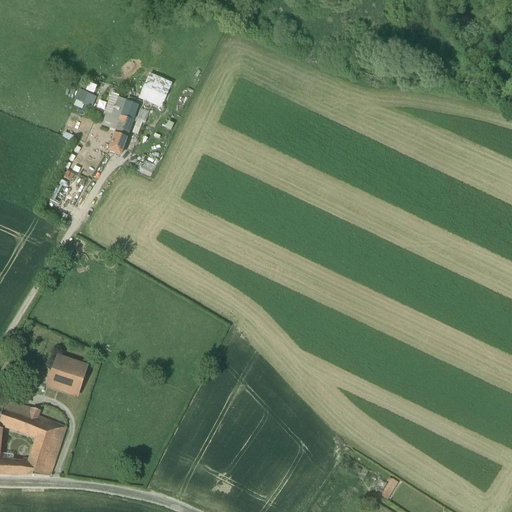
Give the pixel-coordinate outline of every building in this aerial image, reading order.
[(161,109),(172,84),(149,74),(138,99),(161,109)] [(77,100),(88,105),(93,94),(81,89),(77,100)] [(120,156),(133,122),(132,122),(137,109),(138,109),(141,102),(128,97),(126,102),(118,99),(119,96),(112,94),(104,113),(107,114),(102,126),(116,132),(108,152),(120,156)] [(169,122),(165,128),(171,131),(174,125),(169,122)] [(150,178),(156,167),(145,161),(139,172),(150,178)] [(68,171),(72,165),(67,162),(63,168),(68,171)] [(44,385),(76,396),(86,364),(55,354),(44,385)] [(8,376),(13,367),(12,367),(15,362),(10,359),(7,364),(6,363),(1,372),(8,376)] [(40,413),(5,402),(0,417),(0,427),(35,439),(28,460),(25,460),(24,462),(13,460),(13,457),(13,455),(0,454),(0,475),(50,477),(65,428),(38,418),(40,413)] [(391,501),(399,482),(389,478),(382,497),(391,501)]
